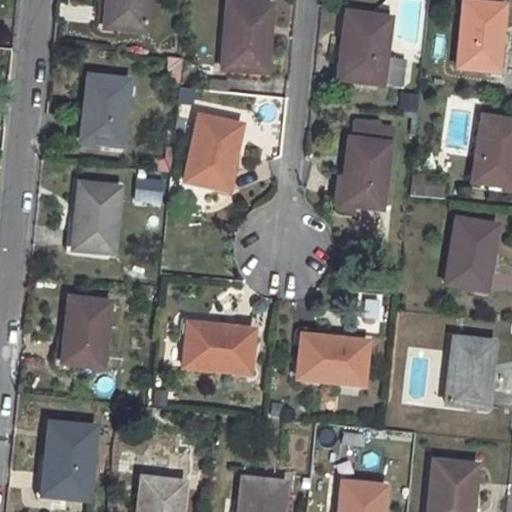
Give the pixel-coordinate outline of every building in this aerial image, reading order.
[(104,0),(102,27),(144,31),(147,0),(104,0)] [(226,1),(221,68),(265,72),(270,5),(226,1)] [(462,1),(456,66),(496,70),(502,4),(462,1)] [(346,11),(337,78),(381,84),(400,86),(403,59),(384,57),(388,18),(346,11)] [(87,74),(80,141),(120,145),(127,79),(87,74)] [(209,80),(208,91),(228,93),(229,81),(209,80)] [(398,110),(415,112),(417,96),(400,94),(398,110)] [(197,114),(183,181),(225,190),(239,123),(197,114)] [(511,119),(481,115),(471,181),(511,186),(511,179),(511,119)] [(353,121),(351,137),(374,140),(376,123),(353,121)] [(347,136),(340,203),(381,209),(390,124),(376,123),(374,140),(351,137),(347,136)] [(409,196),(443,200),(445,181),(411,177),(409,196)] [(135,179),(133,201),(161,204),(163,181),(135,179)] [(78,183),(70,249),(112,253),(119,187),(78,183)] [(456,218),(444,283),(484,290),(495,225),(456,218)] [(67,297),(60,362),(101,366),(108,302),(67,297)] [(186,322),(182,366),(248,373),(252,328),(186,322)] [(299,333),(295,378),(362,385),(366,340),(299,333)] [(452,336),(445,403),(485,408),(492,341),(452,336)] [(47,422),(40,494),(86,499),(93,426),(47,422)] [(432,461),(426,511),(469,511),(474,464),(432,461)] [(140,477),(136,511),(178,511),(182,482),(140,477)] [(241,478),(236,511),(280,511),(284,482),(241,478)] [(341,481),(337,511),(380,511),(383,486),(341,481)]
